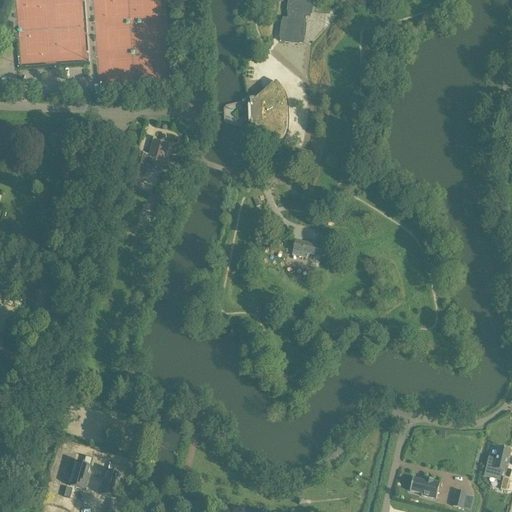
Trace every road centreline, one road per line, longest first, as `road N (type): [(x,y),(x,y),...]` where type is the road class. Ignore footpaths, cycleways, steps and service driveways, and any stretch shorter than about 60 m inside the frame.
road 1 (unclassified): [(195,113),(193,159),(130,338),(138,379),(204,414),(236,457),(259,471),(300,475),(333,457),(358,419),(381,409),(406,414)]
road 2 (unclassified): [(511,294),(486,143),(489,117),(503,99)]
road 3 (unclassified): [(195,113),(0,107)]
